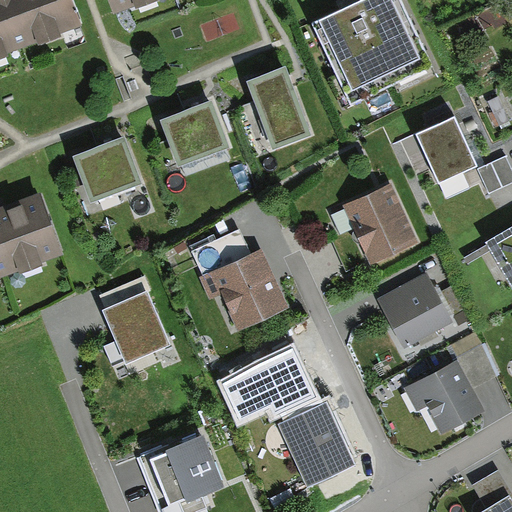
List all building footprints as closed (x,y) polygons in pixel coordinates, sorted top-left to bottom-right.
[(0,0),(0,49),(81,20),(73,0),(0,0)] [(102,0),(109,17),(156,0),(102,0)] [(366,0),(308,29),(347,108),(430,68),(396,0),(366,0)] [(247,84),(272,151),(309,137),(284,70),(247,84)] [(159,125),(176,168),(228,148),(211,105),(159,125)] [(412,134),(435,184),(473,166),(451,117),(412,134)] [(72,160),(88,204),(139,185),(123,142),(72,160)] [(511,161),(510,156),(481,168),(495,203),(511,196),(511,161)] [(343,207),(369,264),(417,242),(391,185),(343,207)] [(0,215),(0,280),(59,259),(38,202),(0,215)] [(511,288),(511,287),(511,226),(485,243),(511,288)] [(236,328),(284,308),(261,252),(249,257),(238,231),(190,252),(210,299),(222,294),(236,328)] [(378,302),(402,348),(452,323),(428,276),(378,302)] [(124,362),(168,344),(142,280),(98,297),(124,362)] [(442,437),(486,413),(475,392),(500,378),(483,348),(407,389),(422,415),(428,411),(442,437)] [(255,377),(304,487),(353,465),(325,403),(319,405),(298,358),(255,377)] [(229,488),(206,431),(140,457),(162,511),(215,511),(209,496),(229,488)] [(511,511),(511,504),(495,477),(474,490),(486,509),(481,511),(511,511)]
